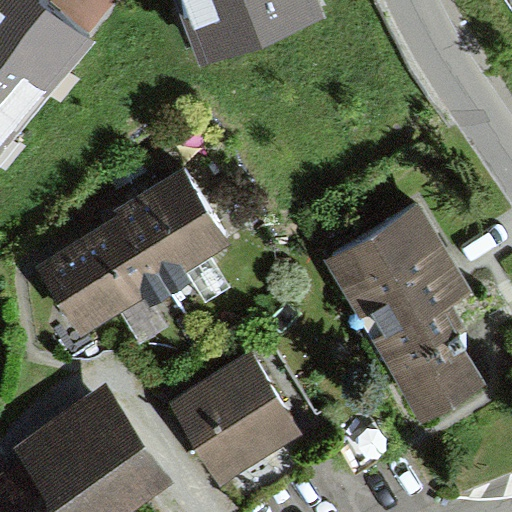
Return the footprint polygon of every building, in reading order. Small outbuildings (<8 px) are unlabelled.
[(0,0),(0,150),(93,38),(47,0),(0,0)] [(326,7),(323,0),(172,0),(196,58),(326,7)] [(140,202),(117,216),(160,282),(225,243),(183,175),(140,202)] [(419,193),(327,254),(419,407),(478,370),(461,273),(419,193)] [(101,226),(36,268),(78,334),(160,282),(117,216),(101,226)] [(223,377),(176,405),(223,484),(300,439),(252,359),(223,377)] [(383,389),(336,419),(362,460),(409,430),(383,389)] [(0,511),(110,511),(153,484),(96,399),(18,451),(25,462),(0,479),(0,511)]
